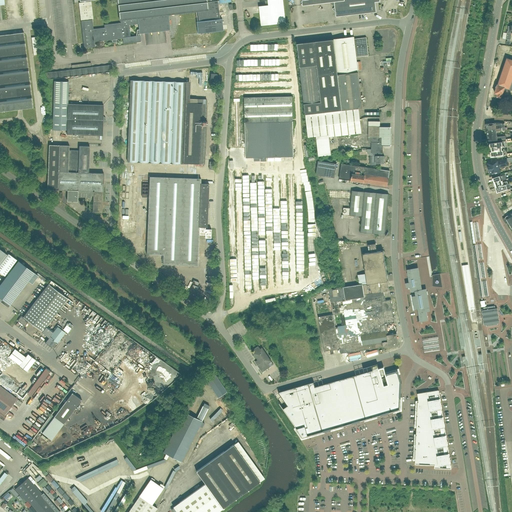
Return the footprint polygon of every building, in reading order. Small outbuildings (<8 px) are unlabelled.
[(168,15),(197,11),(199,21),(196,22),(197,33),(223,30),(222,19),(219,19),(217,0),(79,0),(80,2),(93,0),(117,0),(119,14),(117,14),(117,7),(107,9),(108,21),(118,20),(118,16),(119,15),(119,20),(120,20),(121,23),(105,25),(105,28),(93,29),(92,20),(92,19),(93,19),(95,18),(96,22),(102,21),(101,6),(94,7),(95,16),(93,16),(91,1),(79,3),(81,21),(84,48),(94,47),(94,41),(122,38),(123,44),(140,42),(140,33),(170,30),(168,15)] [(286,23),(282,0),(267,0),(268,5),(259,6),(261,26),(286,23)] [(301,0),(302,6),(334,2),(335,6),(334,8),(334,11),(335,12),(336,17),(376,12),(375,2),(380,1),(379,0),(301,0)] [(0,111),(33,108),(23,32),(0,35),(0,111)] [(354,39),(354,37),(334,39),(297,43),(300,67),(304,104),(305,114),(308,137),(316,136),(318,156),(331,154),(329,136),(362,132),(359,108),(362,108),(358,72),(356,57),(368,55),(366,37),(354,39)] [(511,49),(509,49),(497,84),(509,89),(511,89),(511,49)] [(112,71),(112,65),(111,65),(45,73),(46,79),(112,71)] [(186,82),(130,80),(127,162),(183,164),(183,163),(199,164),(204,164),(205,125),(206,126),(207,121),(205,121),(206,104),(185,103),(185,93),(186,93),(185,93),(186,82),(186,81),(186,82)] [(68,82),(54,81),(52,129),(60,130),(60,133),(67,134),(73,134),(73,135),(74,135),(74,134),(78,134),(78,138),(83,138),(83,135),(102,135),(102,124),(105,122),(105,118),(103,116),(103,104),(67,104),(68,82)] [(496,89),(494,93),(497,94),(496,96),(501,98),(503,91),(507,93),(509,89),(497,84),(497,85),(496,86),(495,87),(496,89)] [(292,96),(244,97),(246,158),(294,156),(292,96)] [(391,145),(390,126),(381,127),(381,121),(369,121),(370,137),(372,137),(372,149),(368,149),(368,154),(371,154),(372,164),(386,164),(385,155),(376,156),(376,153),(384,153),(384,145),(391,145)] [(504,156),(502,141),(488,143),(490,157),(504,156)] [(59,145),(49,145),(47,189),(68,190),(67,201),(76,201),(76,202),(77,202),(77,197),(90,198),(90,196),(93,196),(93,212),(92,212),(101,212),(102,192),(103,192),(103,191),(102,191),(103,174),(103,173),(88,173),(89,146),(79,146),(79,151),(69,150),(69,146),(59,145)] [(508,165),(507,159),(497,161),(487,163),(490,174),(500,172),(499,167),(508,165)] [(336,164),(318,161),(316,174),(334,177),(336,164)] [(340,171),(388,178),(389,171),(366,167),(341,163),(340,171)] [(388,178),(340,171),(339,178),(339,181),(342,182),(342,179),(351,180),(387,186),(387,185),(388,185),(388,181),(388,178)] [(494,183),(502,180),(506,179),(504,174),(492,178),(494,181),(493,182),(494,183)] [(128,219),(131,219),(135,192),(136,182),(138,182),(138,178),(134,177),(134,176),(130,176),(129,180),(128,180),(126,193),(129,193),(129,198),(127,198),(126,203),(129,203),(128,210),(129,210),(128,219)] [(201,179),(149,177),(146,254),(163,254),(163,264),(197,265),(199,234),(204,235),(204,238),(210,238),(211,229),(205,229),(205,227),(207,227),(208,189),(208,184),(200,183),(201,179)] [(509,183),(507,183),(495,187),(497,192),(497,193),(497,192),(505,190),(508,189),(511,188),(509,183)] [(388,194),(352,191),(350,215),(362,216),(360,232),(384,234),(385,234),(388,194)] [(511,194),(499,200),(511,227),(511,194)] [(211,245),(212,239),(201,238),(201,244),(201,248),(200,248),(200,251),(206,251),(207,244),(211,245)] [(381,292),(381,295),(384,294),(384,292),(389,291),(387,281),(388,281),(383,250),(362,253),(367,284),(362,284),(364,294),(381,292)] [(17,260),(8,253),(0,263),(0,272),(5,276),(17,260)] [(34,273),(18,261),(0,284),(0,301),(2,303),(4,301),(10,305),(34,273)] [(414,276),(412,268),(407,269),(411,292),(415,291),(419,317),(420,321),(428,320),(423,289),(418,290),(416,278),(414,276)] [(205,277),(205,285),(208,285),(208,282),(214,282),(214,276),(208,276),(208,277),(205,277)] [(67,298),(48,284),(23,317),(42,331),(67,298)] [(344,287),(346,298),(365,295),(365,297),(381,295),(381,292),(364,294),(362,284),(344,287)] [(333,314),(340,313),(342,326),(347,325),(344,302),(347,302),(346,298),(344,287),(343,287),(329,289),(331,302),(316,304),(324,351),(330,350),(330,354),(334,354),(333,349),(342,348),(338,326),(335,327),(333,314)] [(384,294),(381,295),(365,297),(365,295),(346,298),(347,302),(344,302),(347,325),(342,326),(338,326),(342,348),(346,347),(347,352),(383,347),(398,345),(396,333),(387,335),(385,323),(394,322),(390,300),(385,300),(384,295),(384,294)] [(495,311),(494,306),(483,307),(484,312),(482,313),(483,318),(485,317),(491,316),(496,316),(495,311)] [(65,332),(57,326),(45,342),(53,349),(65,332)] [(0,345),(6,350),(10,345),(1,338),(0,338),(0,345)] [(260,349),(258,347),(254,349),(256,352),(254,353),(258,360),(255,362),(262,372),(270,367),(268,363),(271,361),(262,348),(260,349)] [(25,357),(14,349),(8,357),(19,365),(25,357)] [(19,365),(27,371),(35,360),(28,354),(19,365)] [(208,365),(204,362),(196,373),(195,372),(192,378),(198,382),(201,376),(208,365)] [(274,395),(303,437),(309,435),(346,425),(373,417),(400,409),(401,383),(398,370),(381,375),(379,368),(378,363),(355,370),(375,364),(376,369),(314,387),(312,382),(322,380),(322,379),(278,392),(288,406),(283,409),(274,395)] [(32,396),(55,368),(51,365),(28,393),(32,396)] [(226,392),(213,372),(205,378),(218,398),(226,392)] [(17,399),(0,386),(0,411),(4,415),(17,399)] [(417,393),(419,402),(418,402),(418,405),(415,464),(434,465),(434,468),(451,469),(439,390),(417,393)] [(72,392),(54,416),(63,423),(82,399),(72,392)] [(204,418),(209,409),(204,407),(200,415),(204,418)] [(202,421),(184,411),(163,452),(181,461),(202,421)] [(59,429),(49,425),(44,435),(54,439),(59,429)] [(173,507),(176,511),(216,511),(259,481),(233,444),(196,471),(205,484),(173,507)] [(118,460),(92,471),(94,476),(120,464),(118,460)] [(15,489),(13,487),(11,489),(18,498),(20,495),(23,499),(21,500),(24,503),(27,500),(37,511),(54,511),(40,495),(41,494),(27,478),(15,489)] [(150,479),(128,511),(153,511),(157,508),(152,505),(163,488),(150,479)] [(77,511),(81,508),(57,481),(54,484),(77,511)] [(72,489),(86,503),(89,500),(75,486),(72,489)] [(65,511),(71,511),(50,488),(47,491),(65,511)]
